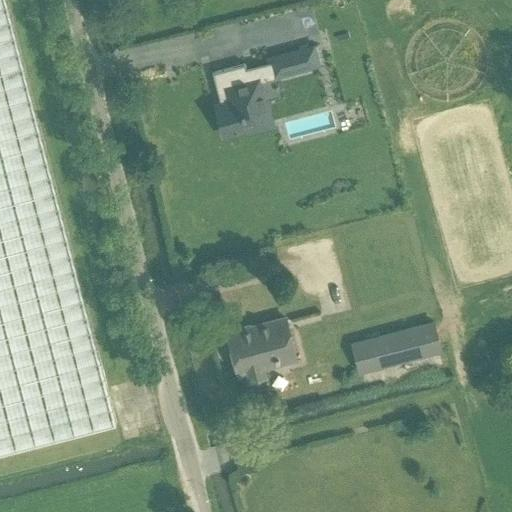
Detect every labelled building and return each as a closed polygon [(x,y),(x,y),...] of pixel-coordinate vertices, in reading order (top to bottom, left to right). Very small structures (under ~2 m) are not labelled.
[(0,0),(0,452),(113,423),(4,0),(0,0)] [(313,44),(267,55),(269,63),(273,77),(318,66),(313,44)] [(244,64),(212,73),(222,113),(218,114),(224,136),(249,129),(247,121),(266,116),(257,81),(273,77),(269,63),(246,69),(244,64)] [(262,369),(295,360),(285,318),(239,330),(239,329),(226,332),(237,375),(247,373),(249,381),(264,377),(262,369)] [(357,371),(441,350),(434,319),(349,340),(357,371)]
